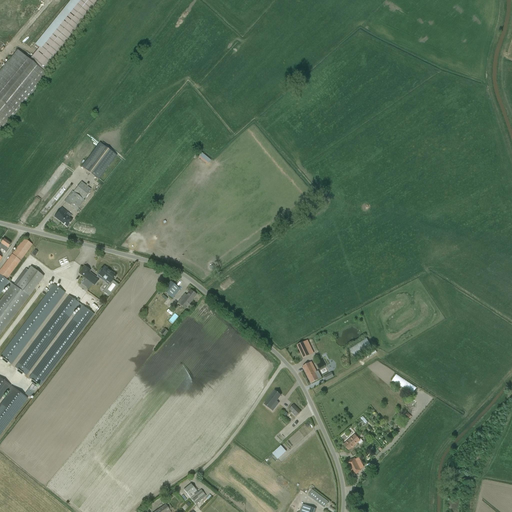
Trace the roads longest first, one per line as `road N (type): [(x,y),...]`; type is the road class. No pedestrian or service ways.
road 1 (unclassified): [(284,360),(183,270),(0,219)]
road 2 (unclassified): [(339,511),(335,463),(284,360)]
road 3 (unclassified): [(191,478),(229,441),(284,360)]
